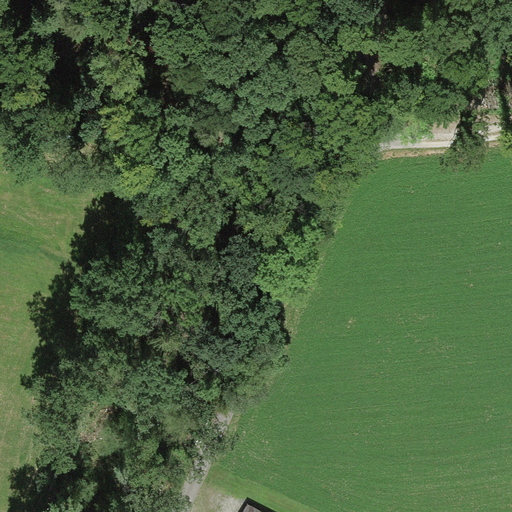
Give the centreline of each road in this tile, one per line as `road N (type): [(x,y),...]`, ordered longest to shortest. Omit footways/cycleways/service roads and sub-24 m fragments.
road 1 (track): [(180,511),(346,150),(362,107),(380,0)]
road 2 (track): [(346,150),(511,127)]
